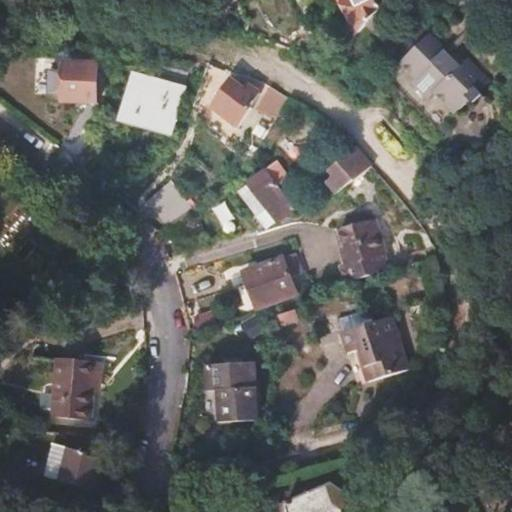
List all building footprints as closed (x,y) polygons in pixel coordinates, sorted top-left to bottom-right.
[(205,0),(201,23),(224,27),(228,0),(205,0)] [(361,22),(364,25),(385,0),(338,0),(356,26),(361,22)] [(403,58),(418,73),(446,45),(431,31),(403,58)] [(418,73),(414,76),(432,94),(437,89),(459,110),(471,98),(476,102),(486,92),(482,86),(490,77),(452,39),(446,45),(418,73)] [(65,102),(98,103),(99,64),(66,63),(65,71),(55,71),(55,81),(55,95),(65,95),(65,102)] [(124,117),(173,132),(185,88),(136,75),(124,117)] [(235,84),(218,111),(239,124),(260,93),(248,87),(245,91),(235,84)] [(280,114),(286,103),(268,93),(263,104),(280,114)] [(256,134),(266,140),(272,129),(261,124),(256,134)] [(280,126),(267,142),(272,147),(285,130),(280,126)] [(93,136),(74,160),(87,170),(106,146),(93,136)] [(345,166),(355,177),(372,163),(357,146),(333,169),(335,171),(337,174),(345,166)] [(335,171),(333,169),(319,156),(304,171),(320,185),(335,171)] [(277,159),(250,179),(267,204),(276,218),(293,206),(292,204),(301,197),(290,182),(282,188),(278,183),(288,175),(277,159)] [(332,181),(342,191),(355,177),(345,166),(337,174),(334,176),(332,181)] [(267,204),(250,179),(238,189),(256,213),(267,204)] [(189,211),(171,225),(183,240),(201,227),(189,211)] [(367,251),(369,256),(375,253),(362,221),(328,235),(332,247),(329,249),(339,276),(345,277),(347,282),(362,276),(351,251),(360,248),(362,253),(367,251)] [(377,270),(369,256),(367,251),(362,253),(360,248),(351,251),(362,276),(377,270)] [(286,258),(246,273),(259,308),(297,294),(286,258)] [(44,312),(38,316),(36,322),(39,326),(46,326),(52,323),(54,318),(50,312),(44,312)] [(355,350),(365,381),(406,368),(391,317),(338,332),(344,353),(355,350)] [(354,384),(365,381),(355,350),(344,353),(354,384)] [(92,377),(99,378),(101,362),(55,357),(48,415),(86,419),(90,391),(92,377)] [(257,364),(208,367),(211,423),(260,421),(257,364)] [(97,392),(99,378),(92,377),(90,391),(97,392)] [(53,444),(43,479),(94,494),(105,460),(53,444)] [(344,509),(354,495),(334,481),(285,500),(287,511),(321,511),(330,509),(335,502),(344,509)]
